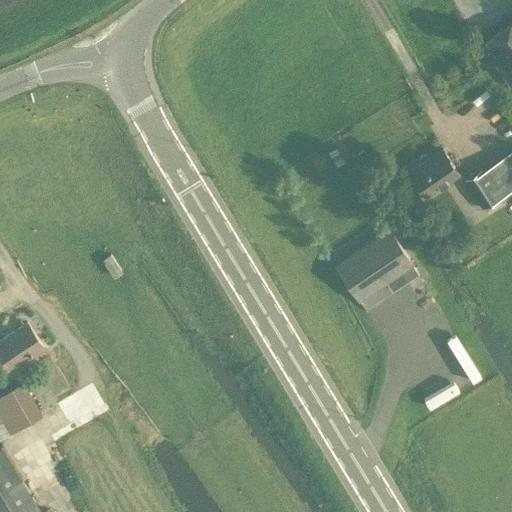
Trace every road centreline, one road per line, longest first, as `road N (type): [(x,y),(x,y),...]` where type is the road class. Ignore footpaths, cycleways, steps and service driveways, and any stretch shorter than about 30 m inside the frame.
road 1 (secondary): [(386,511),(138,103),(125,63)]
road 2 (tertiary): [(0,89),(53,68),(125,63)]
